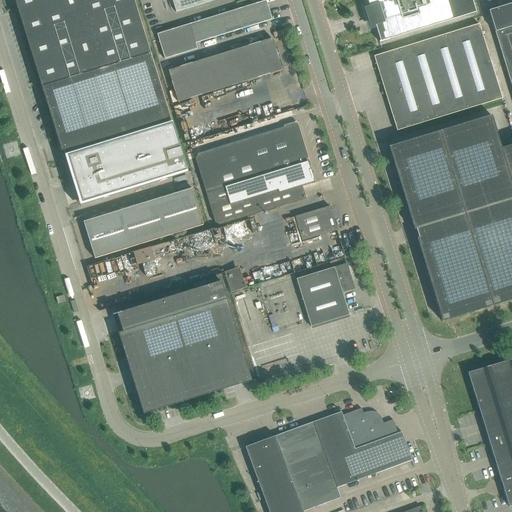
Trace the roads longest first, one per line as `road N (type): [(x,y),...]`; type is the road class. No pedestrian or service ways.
road 1 (unclassified): [(406,363),(151,439),(120,428),(0,50)]
road 2 (unclassified): [(295,0),(406,363)]
road 3 (unclassified): [(424,357),(313,0)]
